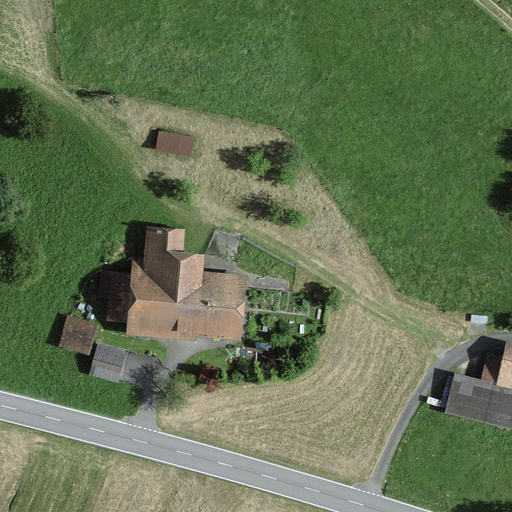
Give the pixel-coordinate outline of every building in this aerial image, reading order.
[(162,131),(159,146),(190,151),(192,136),(162,131)] [(222,148),(219,158),(229,160),(231,151),(222,148)] [(129,319),(235,328),(239,279),(199,276),(201,254),(181,252),(183,227),(151,224),(148,257),(136,256),(134,270),(112,268),(111,277),(104,277),(102,294),(110,294),(108,315),(130,317),(129,319)] [(85,348),(93,320),(72,314),(65,342),(85,348)] [(99,344),(90,372),(115,379),(123,351),(99,344)] [(511,384),(511,357),(493,353),(487,378),(511,384)] [(511,387),(457,374),(449,406),(511,420),(511,387)]
